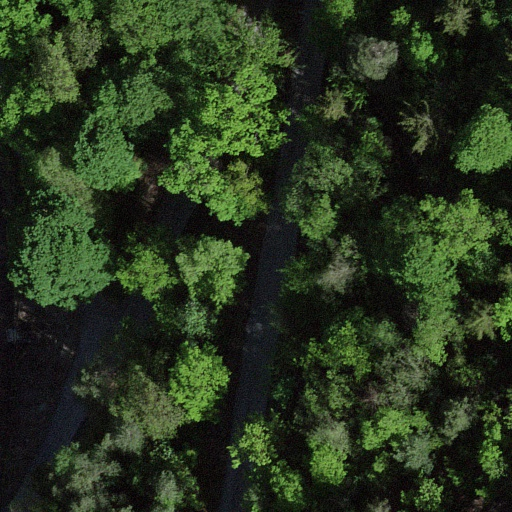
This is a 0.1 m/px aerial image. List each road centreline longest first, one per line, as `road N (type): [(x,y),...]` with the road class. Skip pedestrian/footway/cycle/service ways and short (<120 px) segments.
road 1 (unclassified): [(317,0),(233,511)]
road 2 (track): [(259,0),(126,324)]
road 3 (track): [(126,324),(94,310),(0,84)]
road 4 (track): [(126,324),(73,401),(16,511)]
